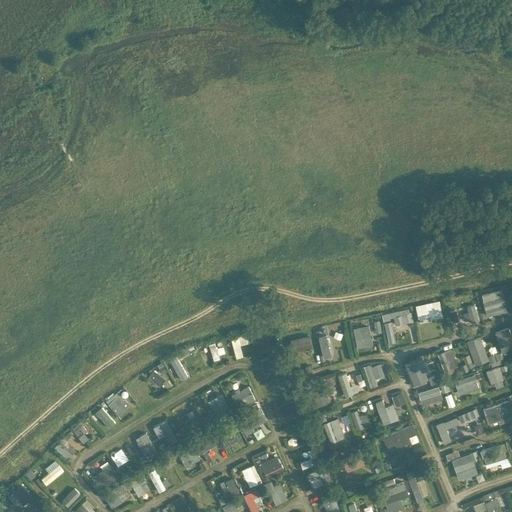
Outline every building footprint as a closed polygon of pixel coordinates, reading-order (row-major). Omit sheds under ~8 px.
[(501,289),(482,294),(487,315),(507,310),(501,289)] [(418,323),(445,317),(440,298),(417,304),(420,317),(417,317),(418,323)] [(458,308),(462,320),(479,315),(475,303),(458,308)] [(390,317),(393,316),(395,324),(413,320),(411,312),(409,313),(408,307),(382,313),(383,320),(390,319),(390,317)] [(456,309),(449,311),(452,322),(459,320),(456,309)] [(391,320),(384,322),(389,342),(396,341),(391,320)] [(380,323),(374,324),(374,325),(375,333),(382,331),(380,323)] [(372,344),(368,324),(354,327),(357,347),(372,344)] [(495,331),(502,351),(511,347),(511,337),(508,327),(495,331)] [(334,336),(340,339),(342,333),(336,330),(334,336)] [(324,355),(332,352),(326,333),(318,336),(324,355)] [(293,352),(312,347),(309,334),(290,339),(293,352)] [(263,335),(263,346),(272,346),(273,335),(263,335)] [(475,364),(488,359),(480,336),(467,340),(475,364)] [(243,356),(240,344),(238,337),(231,339),(236,357),(243,356)] [(215,340),(208,343),(213,360),(220,357),(215,340)] [(204,366),(210,364),(205,348),(199,350),(204,366)] [(457,366),(451,348),(438,353),(445,371),(457,366)] [(186,354),(182,349),(177,352),(180,357),(186,354)] [(280,351),(260,358),(264,372),(284,365),(280,351)] [(405,363),(413,384),(428,378),(419,357),(405,363)] [(167,371),(162,361),(157,364),(159,367),(158,368),(161,374),(167,371)] [(364,365),(370,386),(377,384),(375,377),(384,374),(380,363),(371,365),(371,363),(364,365)] [(388,363),(384,367),(389,372),(393,367),(388,363)] [(468,370),(468,368),(466,363),(459,366),(462,373),(468,370)] [(490,383),(503,378),(501,373),(502,372),(500,366),(486,370),(488,377),(489,377),(490,383)] [(157,384),(163,376),(157,371),(151,379),(157,384)] [(243,372),(239,371),(236,374),(236,376),(238,379),(243,380),(245,377),(245,374),(243,372)] [(431,383),(443,379),(443,378),(446,377),(444,372),(443,371),(440,372),(428,376),(431,383)] [(358,392),(358,385),(350,386),(348,372),(341,373),(343,394),(358,392)] [(478,387),(476,380),(477,380),(474,374),(455,380),(459,394),(478,387)] [(336,383),(333,375),(325,377),(328,385),(336,383)] [(330,402),(322,378),(306,384),(314,407),(330,402)] [(448,381),(439,384),(442,392),(450,390),(448,381)] [(238,406),(238,408),(256,399),(249,385),(240,389),(236,392),(231,394),(238,406)] [(438,385),(418,392),(422,404),(442,398),(438,385)] [(120,402),(123,399),(116,392),(114,394),(116,396),(108,403),(118,414),(126,407),(120,402)] [(392,395),(396,405),(405,402),(401,392),(392,395)] [(221,410),(229,406),(222,393),(208,401),(218,419),(224,416),(221,410)] [(283,415),(300,409),(296,397),(279,404),(283,415)] [(383,399),(375,401),(383,424),(398,419),(392,403),(385,405),(383,399)] [(498,419),(507,416),(511,414),(511,412),(507,399),(483,407),(488,422),(498,419)] [(110,426),(117,420),(102,405),(96,412),(110,426)] [(234,413),(231,406),(224,410),(227,416),(234,413)] [(254,429),(253,426),(266,419),(259,407),(238,419),(246,433),(254,429)] [(458,415),(461,422),(479,414),(476,407),(458,415)] [(357,409),(351,411),(357,429),(370,424),(366,413),(359,415),(357,409)] [(201,412),(178,424),(184,435),(207,423),(201,412)] [(327,420),(324,413),(317,415),(320,422),(327,420)] [(459,422),(456,416),(443,421),(443,420),(436,423),(444,443),(451,440),(446,428),(459,422)] [(338,417),(324,422),(331,442),(342,438),(344,434),(338,417)] [(168,439),(175,435),(166,418),(153,426),(159,437),(165,433),(168,439)] [(72,427),(82,441),(91,435),(81,420),(72,427)] [(233,421),(216,430),(225,447),(239,440),(238,438),(241,436),(233,421)] [(290,428),(292,435),(302,430),(307,442),(314,438),(307,421),(290,428)] [(482,423),(475,425),(478,432),(484,430),(482,423)] [(413,424),(390,432),(391,435),(383,438),(386,444),(387,443),(389,449),(411,441),(409,436),(416,433),(417,433),(413,424)] [(257,438),(264,434),(261,427),(253,431),(257,438)] [(155,447),(146,431),(139,435),(140,435),(142,439),(137,441),(143,453),(150,450),(154,448),(155,447)] [(203,451),(207,449),(217,444),(211,434),(208,436),(208,437),(198,442),(203,451)] [(288,439),(288,444),(293,446),(297,443),(296,438),(292,436),(288,439)] [(67,448),(59,441),(54,446),(68,459),(73,454),(76,450),(70,445),(67,448)] [(333,450),(330,441),(322,444),(325,453),(333,450)] [(481,450),(485,463),(508,456),(504,442),(481,450)] [(364,445),(369,456),(375,454),(370,443),(364,445)] [(422,444),(413,449),(416,457),(426,452),(422,444)] [(179,454),(185,466),(200,458),(194,446),(179,454)] [(154,448),(150,450),(151,452),(149,452),(151,456),(153,455),(154,457),(158,455),(154,448)] [(470,452),(474,462),(479,461),(475,450),(470,452)] [(353,461),(362,457),(360,451),(342,458),(347,471),(356,468),(353,461)] [(477,472),(474,462),(470,452),(452,459),(459,478),(477,472)] [(150,461),(146,453),(140,456),(143,464),(150,461)] [(277,456),(262,463),(256,466),(259,472),(263,470),(266,476),(284,468),(281,462),(280,462),(277,456)] [(40,478),(46,484),(64,468),(55,458),(45,467),(49,470),(40,478)] [(392,468),(388,460),(381,463),(385,471),(392,468)] [(153,465),(155,468),(157,472),(164,468),(160,461),(153,465)] [(111,462),(103,468),(105,472),(96,478),(102,487),(120,475),(111,462)] [(248,486),(261,481),(254,463),(241,468),(248,486)] [(314,486),(324,483),(332,480),(326,465),(307,472),(310,479),(312,485),(314,486)] [(30,468),(26,473),(31,479),(36,475),(30,468)] [(141,484),(146,481),(141,471),(129,478),(138,495),(145,491),(141,484)] [(414,475),(408,477),(417,501),(418,501),(423,498),(422,495),(428,493),(423,478),(417,481),(414,475)] [(225,479),(220,482),(228,499),(233,496),(234,498),(241,495),(232,477),(225,480),(225,479)] [(393,477),(383,481),(385,486),(395,483),(393,477)] [(103,489),(102,488),(102,487),(96,478),(94,479),(91,481),(98,492),(103,489)] [(276,504),(287,498),(279,482),(274,485),(271,479),(265,482),(276,504)] [(334,485),(332,480),(324,483),(326,488),(334,485)] [(381,489),(386,503),(400,498),(409,494),(404,481),(381,489)] [(119,494),(126,489),(128,488),(124,482),(104,493),(111,506),(123,499),(122,499),(119,494)] [(8,495),(17,504),(19,503),(22,506),(33,495),(22,483),(8,495)] [(259,508),(254,496),(261,494),(258,485),(243,491),(251,511),(259,508)] [(76,486),(67,494),(72,500),(81,492),(76,486)] [(340,511),(333,491),(321,496),(323,502),(324,504),(326,511),(340,511)] [(493,497),(491,492),(480,496),(481,500),(485,499),(486,500),(493,497)] [(218,498),(221,505),(226,503),(223,496),(218,498)] [(243,496),(222,505),(225,511),(239,511),(237,506),(245,502),(243,496)] [(487,508),(478,511),(502,511),(496,496),(484,501),(487,508)] [(87,498),(83,502),(90,508),(93,504),(87,498)] [(90,511),(89,510),(86,507),(82,503),(72,511),(90,511)] [(357,511),(354,503),(347,505),(349,511),(357,511)]
